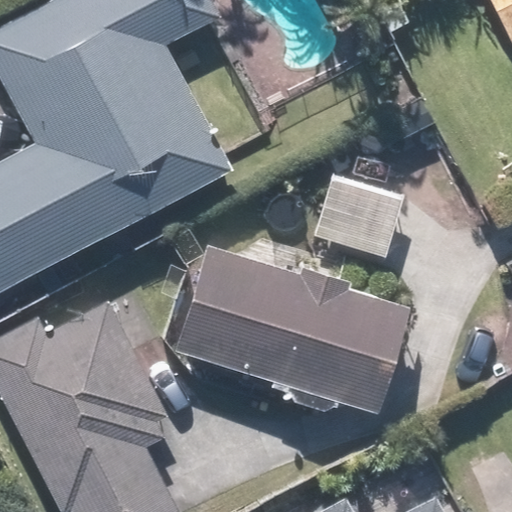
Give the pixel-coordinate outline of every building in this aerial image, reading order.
[(220,0),(45,0),(0,24),(0,69),(36,138),(0,157),(0,285),(233,163),(168,38),(225,8),(220,0)] [(511,37),(511,0),(486,0),(507,40),(511,37)] [(404,189),(332,168),(314,231),(385,252),(404,189)] [(410,298),(207,239),(176,345),(380,404),(410,298)] [(42,309),(0,330),(0,384),(65,511),(189,511),(153,442),(179,429),(110,296),(51,326),(42,309)] [(445,511),(433,490),(393,511),(356,511),(344,490),(303,511),(445,511)]
